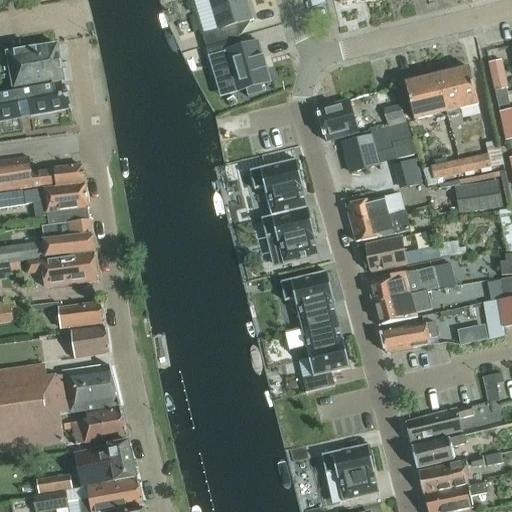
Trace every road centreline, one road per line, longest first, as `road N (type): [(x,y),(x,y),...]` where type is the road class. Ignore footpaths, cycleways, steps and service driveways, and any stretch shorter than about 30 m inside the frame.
road 1 (residential): [(163,511),(130,382),(76,49)]
road 2 (residential): [(408,511),(301,91),(310,60)]
road 3 (residential): [(310,60),(511,11)]
